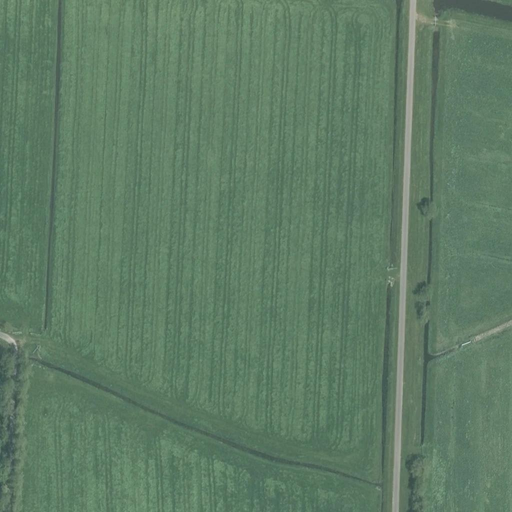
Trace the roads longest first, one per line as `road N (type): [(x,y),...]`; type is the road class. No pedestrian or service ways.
road 1 (unclassified): [(395,511),(411,0)]
road 2 (unclassified): [(8,511),(15,349),(0,335)]
